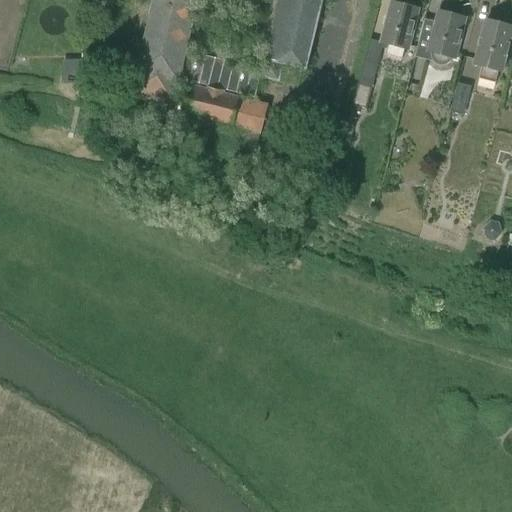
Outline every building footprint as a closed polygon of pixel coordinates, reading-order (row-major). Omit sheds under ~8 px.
[(154,0),(138,69),(141,70),(136,91),(138,91),(171,99),(176,80),(177,80),(196,0),(278,0),(273,20),(264,18),(254,57),(264,59),(260,77),(279,81),(283,64),(306,69),(322,0),(154,0)] [(408,50),(419,9),(390,2),(380,43),(368,40),(363,60),(364,61),(353,105),(366,108),(377,64),(381,49),(386,50),(385,55),(387,57),(399,61),(401,59),(404,49),(408,50)] [(466,18),(438,11),(427,52),(431,53),(431,58),(433,62),(436,65),(441,66),(445,65),(449,62),(451,58),(455,59),(466,18)] [(511,33),(511,27),(485,20),(474,65),(482,67),(478,79),(495,83),(498,71),(502,72),(511,33)] [(184,54),(177,82),(254,100),(261,73),(184,54)] [(471,87),(457,83),(450,112),(463,116),(471,87)] [(261,133),(268,106),(188,86),(184,102),(184,103),(181,114),(261,133)] [(180,120),(181,115),(181,114),(184,103),(171,99),(138,91),(134,106),(143,108),(142,111),(180,120)]
